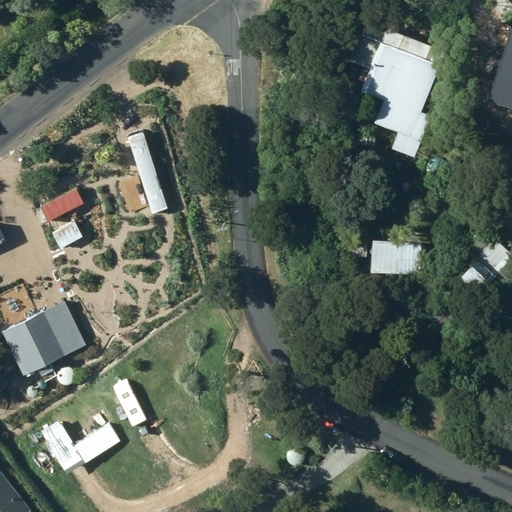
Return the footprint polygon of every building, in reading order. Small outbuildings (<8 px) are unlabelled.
[(442,65),(368,36),(357,63),(374,70),(366,92),(387,101),(379,124),(402,133),(395,149),(418,158),(435,117),(423,112),(442,65)] [(493,119),(494,143),(510,142),(510,119),(493,119)] [(38,209),(48,228),(88,206),(78,188),(38,209)] [(63,250),(86,237),(77,221),(54,234),(63,250)] [(423,244),(374,242),(372,273),(403,275),(403,286),(418,286),(419,276),(422,276),(423,244)] [(491,248),(455,288),(462,294),(470,284),(483,295),(509,264),(491,248)] [(132,290),(115,294),(122,328),(139,324),(132,290)] [(66,302),(5,333),(27,376),(88,346),(66,302)] [(417,317),(429,340),(448,331),(437,307),(417,317)] [(33,511),(0,468),(0,511),(33,511)]
